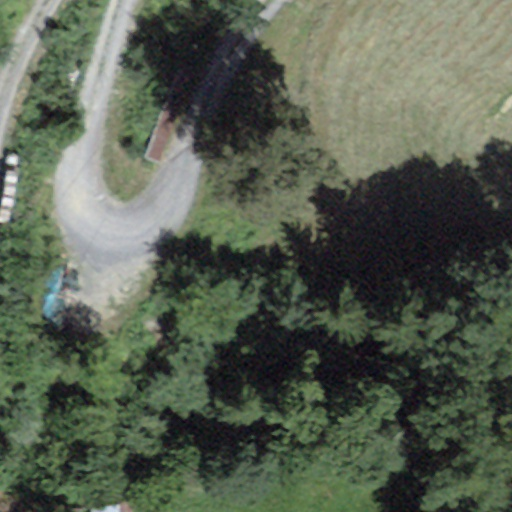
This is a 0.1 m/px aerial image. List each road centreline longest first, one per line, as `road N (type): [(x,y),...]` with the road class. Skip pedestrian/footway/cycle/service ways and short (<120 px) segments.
road 1 (track): [(262,0),(208,78),(164,207),(149,231),(119,241),(86,210),(86,130),(113,0)]
road 2 (track): [(53,0),(26,44),(0,119)]
